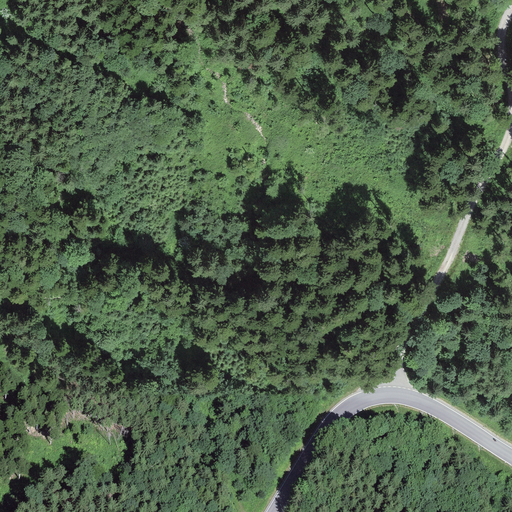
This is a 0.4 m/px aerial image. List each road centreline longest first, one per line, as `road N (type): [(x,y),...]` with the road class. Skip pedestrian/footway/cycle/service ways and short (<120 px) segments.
road 1 (track): [(248,511),(208,439),(190,383),(192,318),(171,241),(186,203)]
road 2 (track): [(398,395),(403,336),(507,141),(511,103)]
road 3 (tertiary): [(277,511),(327,430),(369,397),(416,400),(511,456)]
